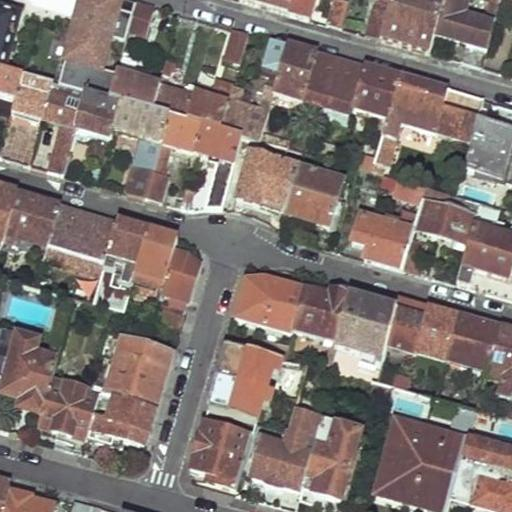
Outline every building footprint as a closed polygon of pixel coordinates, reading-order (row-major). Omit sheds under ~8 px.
[(241,0),(240,4),(287,17),(291,0),(241,0)] [(291,0),(287,17),(311,24),(318,0),(291,0)] [(333,0),(325,28),(341,32),(350,0),(333,0)] [(372,10),(364,39),(378,43),(391,0),(375,0),(375,2),(384,4),(382,11),(372,10)] [(391,0),(378,43),(426,57),(432,37),(444,0),(391,0)] [(444,0),(432,37),(486,54),(494,26),(484,23),(464,18),(468,3),(465,2),(466,0),(444,0)] [(500,0),(491,0),(484,23),(494,26),(503,4),(503,1),(500,0)] [(136,6),(121,1),(116,24),(112,39),(127,44),(129,33),(129,29),(136,6)] [(129,29),(129,33),(148,39),(155,11),(136,6),(129,29)] [(0,9),(0,69),(4,70),(19,15),(0,9)] [(232,33),(223,64),(239,68),(248,38),(232,33)] [(52,38),(40,79),(53,84),(88,94),(113,101),(119,76),(105,73),(101,89),(78,82),(84,75),(86,63),(83,57),(80,57),(83,46),(52,38)] [(276,87),(273,96),(302,103),(315,57),(287,49),(282,67),(276,87)] [(315,57),(302,103),(349,116),(350,112),(363,70),(315,57)] [(269,85),(260,112),(267,114),(273,96),(276,87),(282,67),(272,64),(265,84),(269,85)] [(165,65),(162,78),(170,80),(174,67),(165,65)] [(0,101),(13,105),(22,74),(4,70),(0,69),(0,101)] [(363,70),(350,112),(386,122),(398,80),(363,70)] [(13,105),(12,112),(44,121),(53,84),(40,79),(22,74),(13,105)] [(119,76),(113,101),(124,104),(152,112),(159,88),(119,76)] [(374,163),(371,176),(377,178),(379,171),(386,173),(399,129),(435,138),(440,120),(475,129),(477,122),(483,104),(398,80),(386,122),(374,163)] [(191,97),(185,121),(203,128),(220,132),(227,108),(234,89),(214,83),(208,102),(204,101),(206,92),(194,89),(191,97)] [(53,84),(44,121),(62,125),(49,173),(66,177),(77,137),(88,94),(53,84)] [(159,88),(152,112),(169,117),(185,121),(191,97),(159,88)] [(227,108),(220,132),(244,140),(258,144),(261,136),(267,114),(260,112),(239,106),(243,91),(234,89),(227,108)] [(88,94),(77,137),(82,139),(85,139),(92,138),(95,135),(107,138),(102,157),(107,158),(115,133),(124,104),(113,101),(88,94)] [(124,104),(115,133),(160,146),(169,117),(152,112),(124,104)] [(160,146),(145,199),(163,204),(170,179),(167,178),(175,151),(195,156),(203,128),(185,121),(169,117),(160,146)] [(475,129),(462,171),(501,183),(511,145),(511,132),(477,122),(475,129)] [(203,128),(195,156),(223,164),(221,170),(215,172),(205,212),(223,213),(244,140),(220,132),(203,128)] [(258,144),(286,152),(288,144),(261,136),(258,144)] [(329,147),(325,163),(334,166),(339,150),(329,147)] [(250,159),(238,205),(260,211),(261,206),(285,211),(296,177),(297,171),(250,159)] [(364,161),(360,173),(371,176),(374,163),(364,161)] [(285,211),(282,223),(328,236),(332,220),(337,221),(340,208),(336,207),(341,190),(296,177),(285,211)] [(393,193),(391,200),(419,208),(423,192),(382,180),(379,189),(393,193)] [(0,191),(0,255),(2,256),(3,251),(18,197),(0,191)] [(183,203),(182,211),(190,213),(194,194),(187,192),(183,203)] [(463,219),(440,212),(444,198),(423,192),(419,208),(416,222),(413,234),(466,249),(473,229),(474,222),(478,208),(467,205),(463,219)] [(59,208),(18,197),(3,251),(19,255),(23,244),(47,250),(59,208)] [(118,225),(59,208),(47,250),(45,259),(58,263),(61,251),(80,256),(76,267),(104,275),(107,264),(118,225)] [(511,273),(511,241),(492,235),(497,213),(478,208),(474,222),(473,229),(466,249),(454,291),(470,295),(475,280),(508,289),(511,273)] [(398,233),(360,222),(352,248),(367,253),(364,266),(402,277),(410,245),(412,237),(413,234),(416,222),(402,217),(398,233)] [(118,225),(107,264),(136,271),(147,233),(118,225)] [(136,271),(135,278),(144,281),(164,286),(175,250),(178,241),(147,233),(136,271)] [(402,277),(417,281),(426,249),(410,245),(402,277)] [(164,286),(162,297),(188,304),(200,265),(192,254),(175,250),(164,286)] [(58,263),(76,267),(80,256),(61,251),(58,263)] [(104,275),(95,307),(115,312),(124,314),(128,300),(132,286),(125,284),(121,296),(109,293),(114,276),(104,275)] [(124,314),(117,339),(124,342),(129,343),(142,347),(144,342),(130,337),(135,321),(130,319),(136,296),(142,298),(144,292),(141,291),(144,281),(135,278),(132,286),(128,300),(124,314)] [(247,284),(234,321),(293,338),(293,336),(306,293),(263,282),(247,284)] [(306,293),(293,336),(335,348),(349,299),(330,295),(327,300),(306,293)] [(185,314),(188,304),(162,297),(159,307),(185,314)] [(335,348),(335,352),(381,366),(387,347),(397,312),(349,299),(335,348)] [(397,312),(387,347),(416,355),(427,311),(399,302),(397,312)] [(159,307),(157,311),(183,319),(185,314),(159,307)] [(157,311),(154,324),(179,332),(183,319),(157,311)] [(427,311),(416,355),(445,364),(445,362),(458,319),(427,311)] [(115,312),(108,336),(117,339),(124,314),(115,312)] [(458,319),(445,362),(488,374),(501,330),(458,319)] [(511,333),(501,330),(488,374),(503,378),(511,380),(511,333)] [(0,334),(0,347),(38,357),(42,342),(1,331),(0,334)] [(91,397),(100,399),(111,403),(155,415),(172,356),(142,347),(129,343),(124,342),(117,365),(110,363),(108,375),(113,378),(108,394),(93,390),(91,397)] [(258,343),(254,356),(282,365),(285,365),(289,351),(258,343)] [(38,357),(0,347),(0,414),(2,415),(11,413),(43,420),(52,386),(56,362),(38,357)] [(324,360),(320,372),(328,375),(335,352),(335,348),(331,347),(328,360),(324,360)] [(254,356),(227,349),(217,381),(266,394),(272,376),(278,379),(282,365),(254,356)] [(381,366),(376,386),(392,392),(394,391),(397,381),(398,377),(387,375),(389,367),(381,366)] [(397,381),(394,391),(405,395),(411,372),(404,370),(401,383),(397,381)] [(511,397),(511,380),(503,378),(497,399),(510,403),(511,400),(511,397)] [(266,394),(217,381),(209,412),(256,425),(262,407),(269,407),(272,396),(266,394)] [(43,420),(41,430),(87,443),(94,419),(100,399),(91,397),(52,386),(43,420)] [(94,419),(87,443),(113,449),(116,439),(145,447),(155,415),(111,403),(106,422),(94,419)] [(504,403),(499,420),(505,422),(509,408),(510,405),(504,403)] [(285,446),(261,439),(248,479),(302,494),(322,424),(322,420),(294,413),(285,446)] [(322,424),(302,494),(340,504),(361,436),(322,424)] [(397,424),(376,497),(429,511),(449,511),(468,444),(397,424)] [(205,426),(190,475),(215,482),(214,487),(235,494),(251,441),(205,426)] [(511,511),(511,456),(468,444),(449,511),(511,511)] [(0,485),(0,511),(4,511),(7,501),(10,488),(0,485)] [(4,511),(51,511),(52,509),(7,501),(4,511)]
